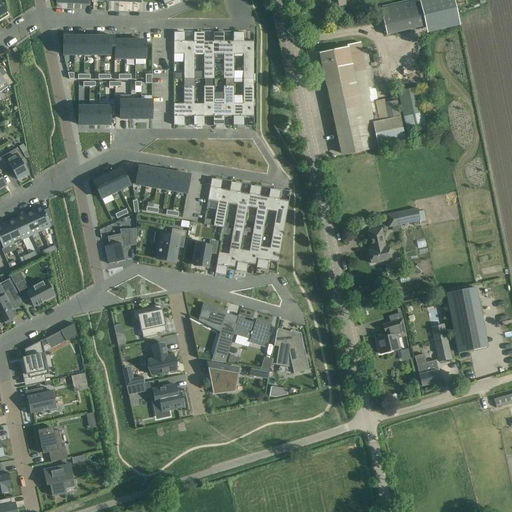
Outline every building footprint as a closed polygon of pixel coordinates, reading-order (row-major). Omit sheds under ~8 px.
[(418,0),(417,0),(380,9),(386,35),(425,26),(420,3),(418,0)] [(0,21),(8,16),(5,11),(0,2),(0,21)] [(184,55),(184,79),(194,79),(194,54),(194,41),(184,41),(184,33),(174,33),(174,55),(184,55)] [(194,33),(194,79),(194,54),(203,55),(203,79),(214,79),(214,33),(213,33),(213,41),(204,41),(204,33),(194,33)] [(214,33),(214,79),(214,55),(223,55),(223,79),(233,79),(233,33),(233,41),(224,41),(224,33),(214,33)] [(233,33),(233,79),(234,79),(234,55),(243,55),(243,79),(254,79),(254,41),(253,41),(253,42),(244,41),(244,33),(233,33)] [(63,37),(63,55),(74,55),(74,37),(63,37)] [(74,37),(74,55),(84,55),(84,37),(74,37)] [(84,37),(84,55),(94,55),(94,37),(84,37)] [(94,37),(94,55),(104,55),(104,37),(94,37)] [(104,37),(104,55),(114,55),(114,48),(115,48),(115,41),(115,37),(104,37)] [(114,48),(114,55),(114,59),(125,59),(125,41),(115,41),(115,48),(114,48)] [(125,41),(125,59),(135,59),(135,41),(125,41)] [(135,41),(135,59),(146,59),(146,41),(135,41)] [(361,51),(359,43),(347,45),(347,47),(333,50),(323,53),(345,155),(405,143),(397,101),(385,103),(388,120),(373,123),(357,52),(361,51)] [(0,91),(8,87),(13,84),(2,68),(0,69),(0,91)] [(233,87),(233,126),(244,126),(244,117),(252,117),(253,117),(254,86),(254,79),(243,79),(243,87),(243,104),(234,104),(234,87),(233,87)] [(173,126),(174,126),(184,126),(184,117),(194,117),(194,104),(194,86),(184,86),(184,104),(173,104),(173,126)] [(203,87),(203,104),(194,104),(194,117),(194,126),(204,126),(204,117),(214,117),(214,104),(214,87),(203,87)] [(214,87),(214,126),(224,126),(224,117),(233,117),(233,126),(233,87),(223,87),(223,94),(214,94),(214,87)] [(426,127),(418,87),(397,92),(405,131),(426,127)] [(120,101),(120,119),(131,119),(131,101),(120,101)] [(131,101),(131,119),(141,119),(141,101),(131,101)] [(141,101),(141,119),(151,119),(151,101),(141,101)] [(78,107),(78,125),(89,125),(89,107),(78,107)] [(89,107),(89,125),(99,125),(99,107),(89,107)] [(99,107),(99,125),(103,125),(110,125),(110,107),(99,107)] [(0,163),(4,171),(10,167),(17,179),(28,173),(21,161),(24,159),(17,148),(0,158),(0,163)] [(138,167),(135,185),(146,186),(149,169),(138,167)] [(122,169),(112,174),(120,190),(130,185),(122,169)] [(149,169),(146,186),(156,188),(159,171),(149,169)] [(159,171),(156,188),(166,190),(169,172),(159,171)] [(169,172),(166,190),(176,192),(179,174),(169,172)] [(103,178),(111,194),(120,190),(112,174),(103,178)] [(179,174),(176,192),(187,194),(190,176),(179,174)] [(103,178),(94,183),(101,199),(111,194),(103,178)] [(228,204),(231,183),(231,182),(229,191),(220,189),(222,181),(211,179),(208,200),(218,202),(213,227),(223,228),(228,204)] [(247,207),(251,186),(250,186),(249,194),(240,193),(241,184),(231,183),(228,204),(237,206),(233,229),(243,231),(247,207)] [(251,186),(243,231),(247,207),(257,209),(252,233),(262,235),(270,189),(268,198),(260,196),(261,188),(251,186)] [(270,189),(262,235),(263,235),(267,211),(276,212),(272,237),(282,239),(282,238),(284,227),(289,201),(288,201),(285,201),(279,200),(281,191),(270,189)] [(43,211),(41,205),(40,206),(41,209),(32,213),(41,232),(53,226),(49,208),(43,211)] [(419,221),(416,209),(397,213),(399,225),(419,221)] [(423,211),(417,212),(419,221),(419,224),(426,222),(423,211)] [(32,213),(23,217),(32,236),(41,232),(32,213)] [(23,217),(14,221),(22,240),(32,236),(23,217)] [(4,225),(13,244),(22,240),(14,221),(4,225)] [(0,241),(3,249),(13,244),(4,225),(0,227),(0,241)] [(162,234),(157,259),(174,262),(179,237),(185,239),(186,232),(172,229),(171,235),(162,234)] [(219,253),(215,274),(226,276),(226,271),(227,267),(236,269),(236,268),(240,249),(243,231),(233,229),(229,254),(219,253)] [(385,248),(381,229),(367,232),(371,251),(369,252),(371,264),(391,260),(388,248),(385,248)] [(105,247),(108,264),(124,261),(121,248),(129,247),(129,230),(120,230),(121,235),(107,237),(109,246),(105,247)] [(236,269),(235,271),(236,271),(246,273),(248,264),(252,265),(256,266),(256,268),(262,235),(252,233),(249,251),(240,249),(236,268),(236,269)] [(262,235),(256,268),(267,270),(268,262),(277,263),(278,263),(282,239),(272,237),(270,249),(261,247),(263,235),(262,235)] [(196,251),(194,259),(196,259),(195,266),(207,268),(209,253),(215,254),(217,243),(210,241),(209,246),(199,244),(198,251),(196,251)] [(418,264),(413,270),(418,274),(423,269),(418,264)] [(11,309),(14,307),(15,308),(22,304),(9,279),(0,283),(0,285),(3,291),(0,292),(0,296),(1,298),(0,297),(0,321),(1,324),(4,322),(5,324),(13,320),(12,318),(15,317),(11,309)] [(29,291),(24,280),(15,285),(21,298),(28,295),(34,307),(37,305),(38,306),(43,304),(42,303),(54,296),(47,282),(43,283),(42,282),(32,287),(33,288),(29,291)] [(239,315),(238,315),(236,324),(224,321),(227,311),(203,304),(198,321),(199,321),(220,333),(211,361),(225,364),(239,315)] [(157,311),(156,307),(133,312),(135,322),(138,321),(140,331),(141,331),(143,338),(163,334),(161,327),(165,326),(162,310),(157,311)] [(249,343),(264,348),(266,343),(268,344),(271,334),(269,333),(271,325),(256,320),(255,323),(238,318),(234,335),(250,340),(249,343)] [(407,336),(403,320),(382,326),(385,334),(388,333),(388,336),(376,339),(380,354),(401,350),(398,339),(407,336)] [(60,331),(65,342),(77,336),(74,324),(60,331)] [(276,331),(274,345),(280,346),(277,364),(292,367),(293,374),(309,371),(301,333),(290,330),(289,335),(276,331)] [(124,335),(116,337),(117,345),(125,343),(124,335)] [(485,336),(456,341),(458,353),(487,347),(485,336)] [(450,360),(446,340),(434,343),(438,362),(450,360)] [(44,354),(42,341),(24,350),(26,357),(25,357),(26,358),(23,358),(24,363),(23,363),(23,364),(20,365),(23,380),(49,375),(48,370),(45,371),(42,355),(44,354)] [(151,347),(154,359),(148,360),(151,376),(176,370),(173,355),(165,357),(164,353),(166,352),(164,344),(151,347)] [(408,349),(400,351),(403,362),(410,360),(408,349)] [(426,363),(424,354),(414,357),(419,375),(422,386),(439,382),(436,372),(439,371),(436,360),(426,363)] [(264,358),(260,370),(269,371),(271,359),(264,358)] [(226,390),(226,391),(227,391),(227,390),(233,392),(234,392),(234,391),(234,387),(235,388),(235,387),(237,372),(238,372),(239,372),(224,369),(215,367),(208,366),(208,368),(209,374),(213,390),(213,388),(219,389),(219,390),(220,390),(220,389),(226,390)] [(264,371),(251,368),(249,376),(262,378),(264,371)] [(72,384),(86,381),(84,373),(71,376),(72,384)] [(143,377),(125,381),(126,386),(144,383),(143,377)] [(144,383),(126,387),(128,396),(146,392),(144,383)] [(155,403),(160,402),(162,412),(184,407),(181,394),(177,394),(175,385),(152,390),(155,403)] [(42,389),(31,391),(32,395),(27,396),(31,414),(56,408),(52,391),(43,393),(42,389)] [(511,403),(511,394),(494,400),(496,408),(511,403)] [(39,453),(42,452),(43,454),(49,453),(51,463),(68,459),(65,446),(62,447),(59,436),(55,437),(54,432),(58,431),(58,430),(54,431),(53,427),(37,431),(38,435),(35,435),(39,453)] [(83,456),(72,458),(73,464),(84,461),(83,456)] [(43,471),(47,486),(50,485),(52,496),(66,493),(64,482),(73,480),(70,465),(43,471)] [(0,494),(10,492),(9,490),(11,489),(10,485),(8,476),(7,472),(0,473),(0,494)] [(10,498),(0,500),(0,511),(15,511),(14,504),(12,505),(10,498)]
